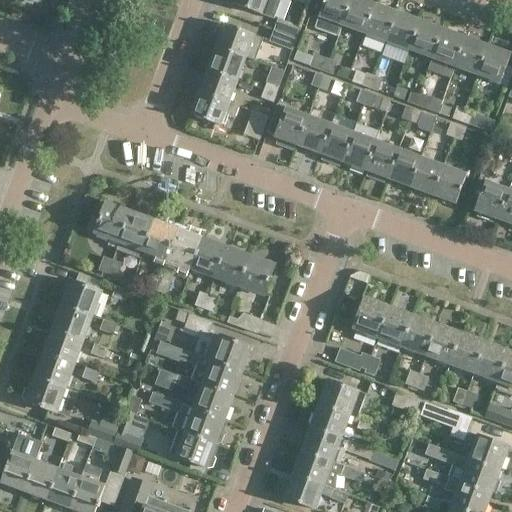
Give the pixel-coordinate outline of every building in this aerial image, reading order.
[(235,0),(234,5),(261,15),(273,19),(279,0),(235,0)] [(338,37),(342,25),(350,0),(324,0),(319,16),(318,16),(314,28),(338,37)] [(350,0),(342,25),(364,33),(375,4),(364,0),(350,0)] [(397,12),(375,4),(364,33),(387,42),(397,12)] [(420,21),(397,12),(387,42),(409,50),(420,21)] [(300,29),(277,20),(272,32),(296,41),(300,29)] [(442,29),(420,21),(409,50),(432,58),(442,29)] [(223,34),(218,47),(218,48),(245,58),(254,61),(263,38),(225,24),(221,33),(223,34)] [(427,70),(450,78),(454,67),(465,37),(442,29),(432,58),(427,70)] [(268,43),(291,52),(296,41),(272,32),(268,43)] [(488,45),(465,37),(454,67),(477,75),(488,45)] [(500,83),(511,54),(488,45),(477,75),(500,83)] [(213,56),(215,57),(210,70),(237,80),(245,58),(218,48),(218,47),(217,47),(213,56)] [(314,54),(309,66),(324,72),(329,60),(314,54)] [(329,60),(324,72),(332,75),(336,63),(329,60)] [(339,68),(336,76),(347,80),(350,72),(339,68)] [(205,78),(206,79),(202,92),(201,93),(229,103),(237,80),(210,70),(208,69),(205,78)] [(357,71),(353,82),(369,88),(374,77),(366,74),(366,75),(357,71)] [(315,74),(311,86),(318,88),(323,77),(315,74)] [(323,77),(318,88),(326,91),(330,79),(323,77)] [(374,77),(369,88),(378,92),(382,80),(374,77)] [(278,86),(265,82),(262,90),(275,94),(278,86)] [(242,83),(240,88),(251,92),(252,87),(242,83)] [(259,98),(272,102),(275,94),(262,90),(259,98)] [(361,90),(357,102),(364,104),(368,93),(361,90)] [(412,90),(407,103),(414,105),(419,93),(412,90)] [(234,119),(239,106),(229,103),(201,93),(202,92),(200,92),(197,101),(198,102),(193,116),(220,126),(224,115),(234,119)] [(368,93),(364,104),(371,107),(375,95),(368,93)] [(419,93),(414,105),(438,114),(443,101),(419,93)] [(277,105),(270,124),(278,126),(274,137),(283,140),(280,146),(293,150),(295,145),(297,146),(308,116),(285,108),(277,105)] [(406,107),(401,119),(409,121),(413,109),(406,107)] [(457,107),(453,119),(460,121),(464,109),(457,107)] [(413,109),(409,121),(416,124),(420,112),(413,109)] [(464,109),(460,121),(468,124),(472,112),(464,109)] [(259,140),(267,117),(252,112),(244,134),(259,140)] [(308,116),(297,146),(320,154),(331,124),(308,116)] [(365,171),(376,141),(379,131),(357,123),(353,132),(342,162),(365,171)] [(353,132),(331,124),(320,154),(342,162),(353,132)] [(451,124),(447,135),(454,138),(458,126),(451,124)] [(458,126),(454,138),(461,141),(465,129),(458,126)] [(376,141),(365,171),(387,179),(398,149),(376,141)] [(387,179),(410,187),(421,157),(398,149),(387,179)] [(410,187),(432,195),(444,165),(421,157),(410,187)] [(455,204),(467,173),(444,165),(432,195),(455,204)] [(495,219),(497,219),(508,190),(485,181),(474,211),(483,214),(483,219),(492,223),(495,219)] [(511,190),(508,190),(497,219),(511,224),(511,190)] [(94,234),(110,239),(108,246),(116,249),(119,243),(130,212),(115,207),(115,206),(100,200),(94,217),(100,219),(94,234)] [(130,212),(119,243),(128,246),(125,253),(140,258),(143,251),(154,221),(130,212)] [(167,260),(178,230),(154,221),(143,251),(167,260)] [(164,268),(161,277),(170,281),(173,271),(174,271),(176,264),(191,269),(202,239),(178,230),(167,260),(164,268)] [(215,278),(226,248),(202,239),(191,269),(215,278)] [(239,287),(250,256),(226,248),(215,278),(239,287)] [(113,259),(103,256),(99,269),(108,272),(113,259)] [(263,296),(275,265),(250,256),(239,287),(263,296)] [(108,272),(117,276),(122,263),(113,259),(108,272)] [(161,277),(151,274),(146,287),(156,290),(161,277)] [(156,290),(165,294),(170,281),(161,277),(156,290)] [(92,316),(101,292),(70,280),(61,305),(92,316)] [(115,287),(111,297),(124,302),(128,292),(115,287)] [(208,296),(199,292),(194,305),(203,309),(208,296)] [(203,309),(213,312),(218,299),(208,296),(203,309)] [(389,307),(364,298),(353,329),(378,338),(389,307)] [(92,316),(61,305),(52,329),(83,340),(92,316)] [(402,347),(413,316),(389,307),(378,338),(402,347)] [(212,322),(188,313),(183,327),(207,336),(212,322)] [(257,334),(261,321),(243,314),(237,320),(229,317),(227,323),(257,334)] [(426,355),(437,325),(413,316),(402,347),(426,355)] [(102,320),(99,330),(112,335),(115,325),(102,320)] [(461,334),(437,325),(426,355),(450,364),(461,334)] [(83,340),(52,329),(43,353),(74,364),(83,340)] [(220,337),(213,334),(204,358),(242,372),(252,347),(220,336),(220,337)] [(485,343),(461,334),(450,364),(474,373),(485,343)] [(509,352),(485,343),(474,373),(498,382),(509,352)] [(94,344),(90,354),(103,359),(107,349),(94,344)] [(340,349),(335,362),(365,373),(371,357),(362,354),(361,357),(340,349)] [(186,351),(182,361),(198,367),(193,381),(202,384),(234,396),(242,372),(204,358),(186,351)] [(498,382),(495,389),(511,395),(511,352),(509,352),(498,382)] [(34,377),(65,388),(74,364),(43,353),(34,377)] [(365,373),(374,376),(379,360),(371,357),(365,373)] [(155,358),(153,365),(165,369),(168,362),(155,358)] [(81,378),(94,383),(98,373),(85,368),(81,378)] [(418,377),(409,374),(404,387),(413,390),(418,377)] [(178,375),(174,385),(188,390),(192,381),(178,375)] [(65,388),(34,377),(30,388),(25,389),(22,397),(25,401),(25,402),(68,417),(77,393),(65,388)] [(413,390),(422,393),(427,381),(418,377),(413,390)] [(349,415),(357,418),(365,394),(328,380),(319,404),(349,415)] [(225,420),(234,396),(202,384),(194,408),(225,420)] [(466,393),(457,390),(452,403),(461,407),(466,393)] [(391,404),(415,413),(420,399),(396,391),(391,404)] [(461,407),(471,410),(476,396),(466,393),(461,407)] [(150,403),(165,409),(168,399),(154,394),(150,403)] [(168,399),(165,409),(181,414),(175,429),(178,429),(216,444),(221,443),(224,435),(221,431),(225,420),(194,408),(168,399)] [(448,408),(447,410),(425,402),(420,415),(453,427),(450,435),(464,440),(472,417),(448,408)] [(319,404),(310,428),(340,439),(349,415),(319,404)] [(490,405),(485,417),(492,420),(511,427),(511,408),(510,412),(497,407),(490,405)] [(47,426),(25,417),(20,429),(43,437),(47,426)] [(369,434),(373,424),(359,419),(355,429),(369,434)] [(113,445),(118,432),(119,431),(92,421),(87,435),(96,438),(113,445)] [(52,436),(68,442),(71,434),(55,428),(52,436)] [(173,428),(168,441),(173,443),(168,454),(207,468),(212,467),(215,459),(212,455),(216,444),(178,429),(175,429),(173,428)] [(345,452),(368,460),(372,450),(340,439),(310,428),(302,451),(340,465),(345,452)] [(113,445),(120,447),(132,451),(139,454),(143,441),(118,432),(113,445)] [(77,441),(93,447),(96,438),(87,435),(80,433),(77,441)] [(499,470),(508,446),(478,435),(469,459),(499,470)] [(496,480),(499,470),(469,459),(430,445),(426,455),(453,465),(448,478),(491,494),(491,492),(496,494),(500,482),(496,480)] [(123,474),(132,451),(120,447),(111,470),(123,474)] [(12,451),(0,484),(24,492),(36,460),(12,451)] [(293,474),(323,485),(333,489),(335,490),(336,474),(340,475),(360,482),(363,473),(340,465),(302,451),(293,474)] [(133,454),(127,471),(134,473),(140,470),(145,458),(133,454)] [(24,492),(47,501),(59,468),(36,460),(24,492)] [(59,468),(47,501),(70,509),(82,477),(71,473),(73,467),(64,464),(62,469),(59,468)] [(82,477),(70,509),(76,511),(95,511),(99,501),(114,506),(121,486),(107,480),(105,485),(97,482),(102,471),(86,465),(82,477)] [(378,470),(375,477),(387,481),(390,475),(378,470)] [(445,491),(456,495),(452,506),(467,511),(483,511),(491,494),(448,478),(428,471),(425,481),(446,489),(445,491)] [(293,474),(284,498),(314,509),(323,485),(293,474)] [(149,496),(150,492),(153,486),(132,479),(120,511),(189,511),(190,511),(149,496)] [(347,494),(335,490),(333,489),(329,499),(343,504),(347,494)] [(441,502),(427,497),(423,507),(437,511),(441,502)]
